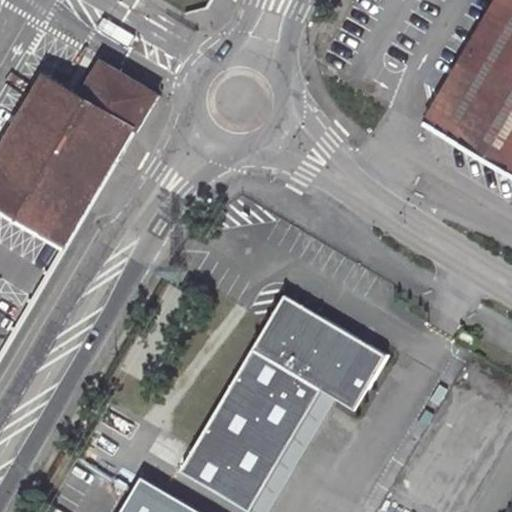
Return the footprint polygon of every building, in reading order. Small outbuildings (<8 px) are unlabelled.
[(511,173),(511,0),(500,0),(427,123),(511,173)] [(115,25),(110,33),(131,46),(137,37),(115,25)] [(0,214),(59,249),(151,91),(105,64),(102,68),(85,98),(50,77),(0,160),(0,214)] [(387,356),(286,296),(181,471),(248,511),(249,511),(322,391),(354,410),(387,356)] [(456,340),(472,349),(477,340),(461,331),(456,340)] [(200,511),(145,479),(126,511),(200,511)]
